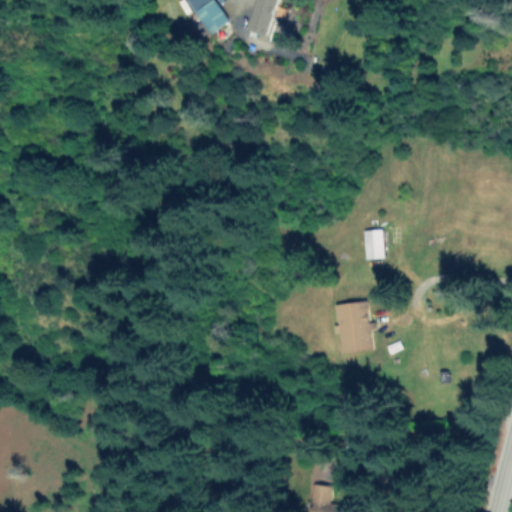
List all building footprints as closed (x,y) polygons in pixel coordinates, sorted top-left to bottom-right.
[(188,0),(207,33),(228,21),(215,0),(188,0)] [(277,0),(255,0),(247,29),(267,35),(277,0)] [(323,78),(337,79),(338,68),(324,67),(323,78)] [(384,257),(383,228),(364,229),(365,258),(384,257)] [(373,348),(371,327),(368,299),(336,303),(341,351),(373,348)]
